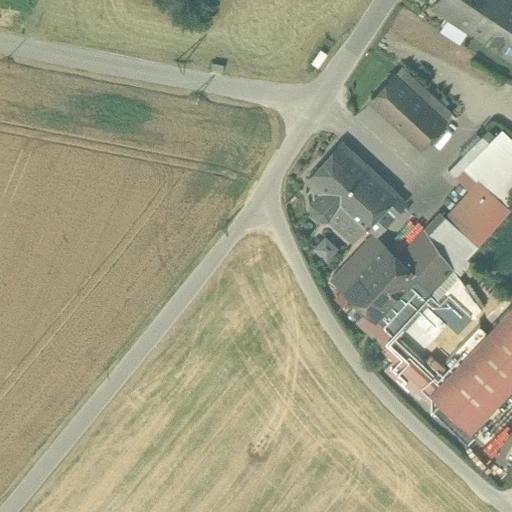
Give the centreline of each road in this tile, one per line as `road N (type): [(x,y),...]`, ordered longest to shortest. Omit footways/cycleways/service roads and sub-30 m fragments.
road 1 (unclassified): [(256,203),(277,218),(307,292),(355,366),(510,511)]
road 2 (unclassified): [(7,511),(256,203)]
road 3 (tertiary): [(0,43),(314,107)]
road 4 (tertiary): [(388,0),(314,107)]
